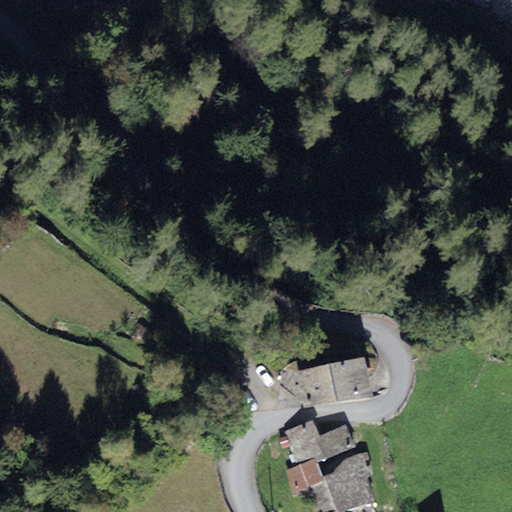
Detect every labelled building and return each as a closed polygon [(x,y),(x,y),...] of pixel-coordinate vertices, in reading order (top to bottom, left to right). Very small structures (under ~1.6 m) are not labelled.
[(366,359),(297,372),(305,408),(375,394),(366,359)] [(287,433),(300,466),(315,460),(317,464),(331,459),(322,437),(314,421),(287,433)] [(322,437),(331,459),(355,448),(346,427),(322,437)] [(345,511),(346,511),(376,503),(368,479),(373,477),(363,454),(347,460),(334,473),(322,478),(323,482),(304,490),(312,511),(338,511),(341,511),(340,511),(345,511)] [(300,466),(288,472),(296,492),(304,490),(323,482),(322,478),(317,464),(315,460),(300,466)]
